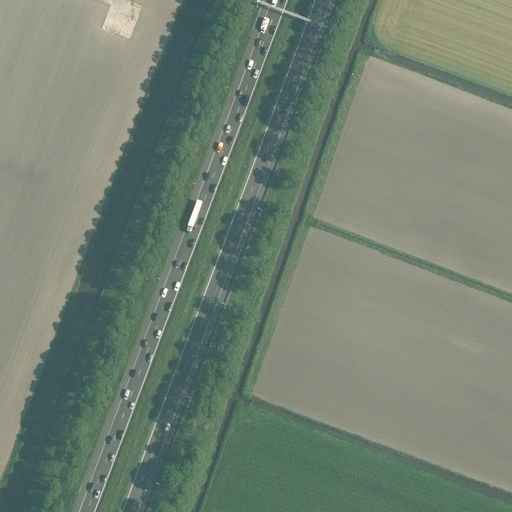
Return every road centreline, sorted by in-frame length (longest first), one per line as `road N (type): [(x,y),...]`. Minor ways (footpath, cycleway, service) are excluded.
road 1 (motorway): [(281,0),(88,511)]
road 2 (motorway): [(129,511),(321,0)]
